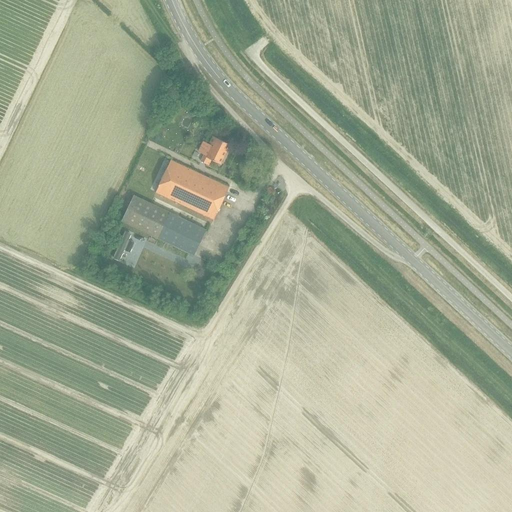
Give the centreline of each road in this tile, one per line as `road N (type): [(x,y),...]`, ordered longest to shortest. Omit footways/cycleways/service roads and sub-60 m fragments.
road 1 (secondary): [(511,353),(234,96),(172,0)]
road 2 (unclassified): [(511,298),(266,72),(250,51),(266,40)]
